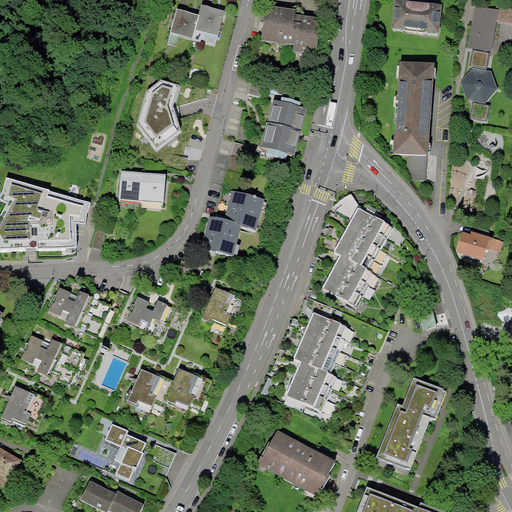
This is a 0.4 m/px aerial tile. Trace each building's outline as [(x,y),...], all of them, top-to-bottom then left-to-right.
[(439,3),(409,0),(390,0),(387,31),(435,37),(439,3)] [(225,10),(201,4),(199,14),(195,29),(218,36),(225,10)] [(497,10),(474,6),(468,49),(491,52),(496,21),(497,10)] [(497,10),(496,21),(511,22),(511,8),(498,7),(497,10)] [(199,14),(176,8),(167,43),(175,46),(180,35),(192,38),(195,29),(199,14)] [(266,9),(262,43),(293,47),(292,53),(316,55),(320,21),(295,17),(296,12),(266,9)] [(430,63),(397,65),(395,151),(428,156),(430,63)] [(472,70),(459,84),(465,100),(486,105),(498,93),(491,73),(472,70)] [(144,88),(132,122),(155,152),(168,142),(183,132),(176,106),(206,98),(210,88),(183,82),(175,79),(161,76),(144,88)] [(272,102),(263,149),(268,151),(267,157),(286,160),(287,156),(295,158),(304,109),(300,108),(301,104),(281,100),(281,104),(272,102)] [(249,146),(235,142),(223,186),(238,190),(249,146)] [(187,158),(166,155),(164,167),(184,171),(187,158)] [(165,174),(120,170),(118,200),(163,204),(165,174)] [(0,250),(76,248),(75,226),(86,226),(92,203),(7,177),(0,193),(0,199),(7,201),(0,213),(0,250)] [(201,248),(232,256),(240,231),(256,233),(265,200),(231,191),(225,220),(211,217),(201,248)] [(340,254),(321,290),(360,311),(379,277),(365,269),(390,226),(358,208),(334,251),(340,254)] [(490,244),(461,234),(454,255),(483,266),(490,244)] [(71,292),(59,287),(48,311),(60,316),(63,310),(70,313),(66,321),(65,324),(97,338),(112,305),(90,295),(79,290),(77,296),(71,293),(71,292)] [(227,326),(228,322),(236,325),(247,301),(234,296),(234,295),(215,287),(202,318),(211,322),(212,319),(227,326)] [(149,302),(138,296),(134,305),(132,304),(129,311),(130,311),(126,320),(138,326),(141,319),(151,323),(153,318),(160,321),(167,304),(158,300),(153,311),(147,308),(149,302)] [(300,361),(285,397),(320,410),(334,373),(327,370),(347,326),(313,312),(294,358),(300,361)] [(43,341),(31,335),(21,359),(32,364),(35,358),(42,361),(38,370),(37,372),(69,386),(84,353),(63,344),(52,339),(49,344),(43,341)] [(167,398),(200,411),(211,383),(178,370),(173,383),(139,371),(128,400),(162,413),(167,398)] [(435,421),(446,395),(414,380),(403,409),(398,406),(378,458),(411,470),(429,419),(435,421)] [(30,392),(15,386),(10,396),(8,395),(6,398),(9,400),(0,418),(12,424),(13,421),(26,427),(26,426),(36,430),(41,419),(39,418),(48,398),(31,390),(30,392)] [(128,432),(113,425),(105,440),(122,448),(115,461),(119,463),(115,473),(129,480),(142,454),(146,445),(126,436),(128,432)] [(277,431),(256,468),(317,500),(335,464),(277,431)] [(22,461),(0,447),(0,485),(6,489),(22,461)] [(55,472),(46,467),(27,499),(36,504),(55,472)] [(79,501),(103,511),(139,511),(143,505),(89,482),(79,501)] [(435,511),(419,504),(417,510),(365,489),(358,511),(435,511)]
